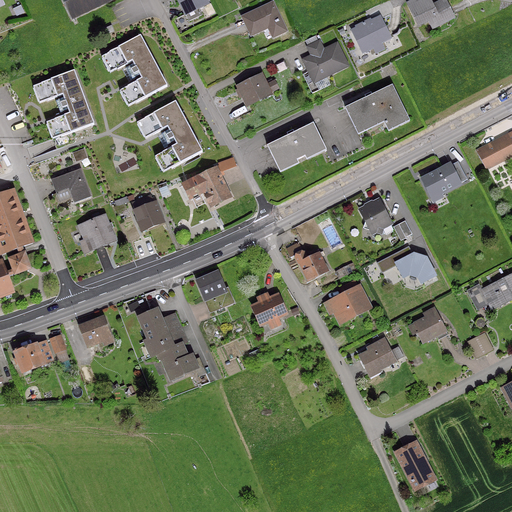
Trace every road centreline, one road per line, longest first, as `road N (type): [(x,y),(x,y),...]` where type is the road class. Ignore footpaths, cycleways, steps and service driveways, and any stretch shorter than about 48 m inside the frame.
road 1 (residential): [(257,230),(323,335),(370,433),(511,361)]
road 2 (tertiary): [(271,223),(511,98)]
road 3 (residential): [(153,0),(271,223)]
road 4 (tertiary): [(74,306),(257,230)]
road 5 (residential): [(0,125),(74,306)]
